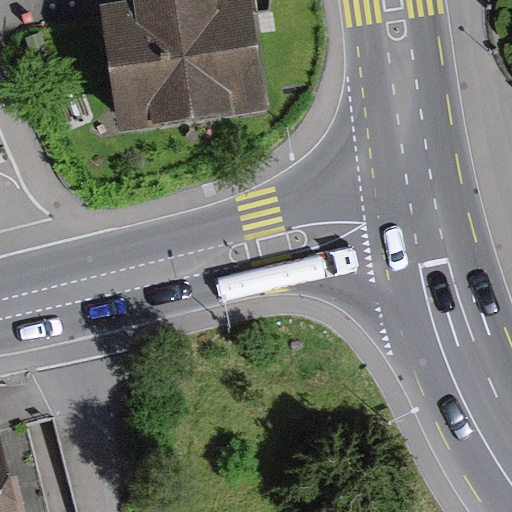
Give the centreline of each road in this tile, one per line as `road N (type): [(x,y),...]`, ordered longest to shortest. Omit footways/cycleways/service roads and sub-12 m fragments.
road 1 (secondary): [(36,296),(432,213)]
road 2 (primary): [(511,436),(480,373),(432,213)]
road 3 (residential): [(36,296),(88,411),(94,511)]
road 4 (primary): [(432,213),(394,0)]
